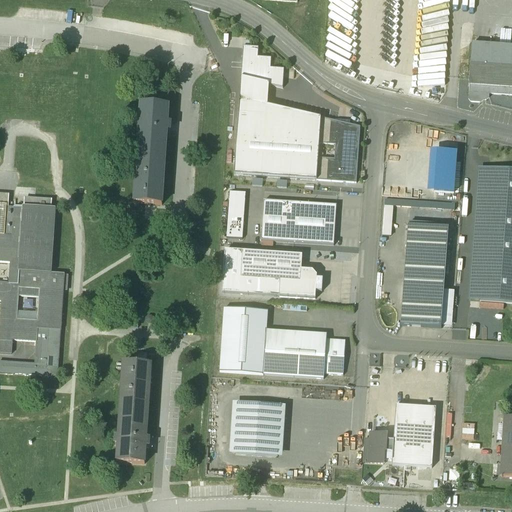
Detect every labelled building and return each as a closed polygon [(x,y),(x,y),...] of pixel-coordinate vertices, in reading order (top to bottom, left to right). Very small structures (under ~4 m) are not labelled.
[(511,47),(471,45),(469,86),(469,93),(489,95),(511,96),(511,47)] [(243,46),(234,174),(356,183),(360,126),(267,109),(268,86),(283,91),(284,68),(269,67),(270,58),(257,56),(257,47),(243,46)] [(469,93),(468,100),(471,102),(480,103),(482,101),(485,101),(488,98),(489,95),(469,93)] [(170,106),(140,104),(134,203),(164,205),(170,106)] [(453,194),(456,154),(449,153),(431,152),(427,192),(428,193),(449,195),(453,194)] [(511,171),(480,169),(472,302),(511,304),(511,171)] [(246,238),(248,192),(231,192),(230,238),(246,238)] [(66,277),(54,276),(54,267),(58,210),(53,210),(54,199),(0,196),(0,303),(3,304),(2,313),(0,343),(0,344),(0,355),(13,356),(14,344),(37,346),(36,366),(0,363),(0,374),(60,378),(60,367),(66,277)] [(336,208),(263,203),(261,241),(333,246),(336,208)] [(449,230),(408,227),(401,326),(442,329),(449,230)] [(301,253),(225,248),(223,293),(279,298),(280,278),(301,279),(301,268),(301,253)] [(280,278),(279,298),(315,300),(316,277),(312,269),(301,268),(301,279),(280,278)] [(269,310),(223,307),(220,374),(263,376),(269,310)] [(327,336),(266,332),(263,376),(324,380),(326,341),(327,336)] [(345,342),(326,341),(324,375),(343,376),(345,342)] [(119,464),(146,465),(147,448),(150,448),(150,439),(147,439),(152,365),(123,364),(118,438),(114,438),(114,446),(117,446),(116,464),(119,464)] [(280,407),(238,404),(235,456),(276,458),(280,407)] [(435,409),(396,407),(393,441),(394,441),(392,462),(392,467),(432,469),(435,409)] [(511,418),(505,418),(500,478),(511,478),(511,418)] [(464,424),(464,440),(476,440),(477,424),(464,424)] [(387,436),(370,435),(370,441),(369,459),(368,465),(383,466),(383,461),(392,462),(394,441),(393,441),(386,441),(387,436)] [(451,470),(451,480),(461,480),(461,470),(451,470)]
